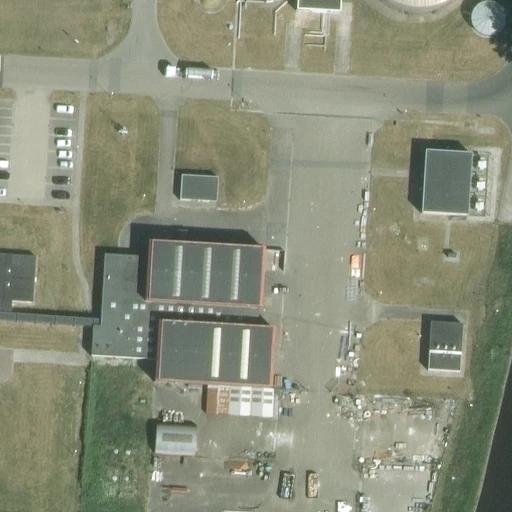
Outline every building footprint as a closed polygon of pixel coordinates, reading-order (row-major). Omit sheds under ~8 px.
[(339,14),(339,0),(297,0),(297,12),(339,14)] [(425,153),(422,214),(468,217),(471,156),(425,153)] [(216,202),(218,179),(182,176),(181,200),(216,202)] [(0,321),(90,329),(89,357),(154,362),(152,384),(268,391),(272,332),(255,331),(256,311),(259,311),(262,252),(145,245),(144,260),(102,257),(98,321),(11,315),(12,301),(32,303),(35,256),(0,254),(0,321)] [(460,372),(462,325),(431,323),(428,370),(460,372)] [(156,427),(154,455),(195,456),(196,429),(156,427)]
